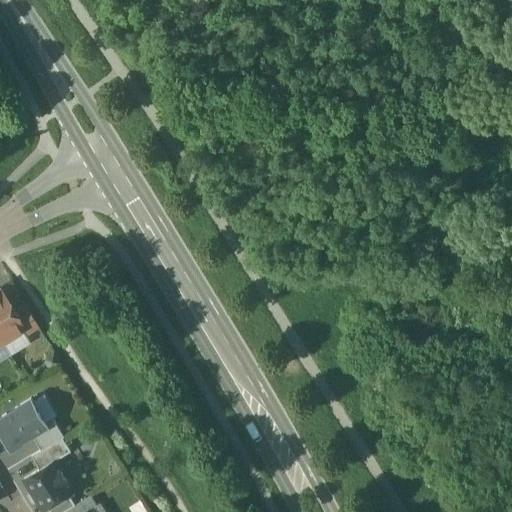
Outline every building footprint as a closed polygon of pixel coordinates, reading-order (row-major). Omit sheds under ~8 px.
[(12,312),(0,291),(0,337),(2,341),(22,329),(23,328),(12,312)] [(39,327),(26,304),(12,312),(23,328),(22,329),(26,335),(39,327)] [(32,398),(0,417),(0,437),(8,452),(34,436),(50,427),(47,423),(32,398)] [(42,450),(63,437),(65,436),(54,418),(47,423),(50,427),(34,436),(42,450)] [(42,450),(32,456),(40,469),(55,460),(55,461),(71,451),(63,437),(42,450)] [(55,461),(55,460),(40,469),(25,479),(43,510),(69,494),(74,491),(55,461)] [(69,494),(49,507),(51,511),(63,511),(76,505),(69,494)] [(87,511),(89,511),(98,506),(92,496),(65,511),(87,511)]
